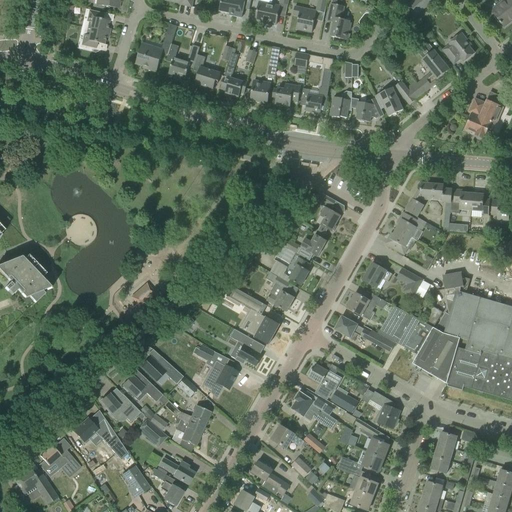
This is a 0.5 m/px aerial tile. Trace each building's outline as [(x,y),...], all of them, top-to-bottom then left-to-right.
[(96,0),(96,5),(119,9),(120,2),(118,2),(118,0),(96,0)] [(232,16),(241,18),(244,0),(221,0),(219,12),(233,15),(232,16)] [(257,11),(255,21),(275,26),(277,16),(279,7),(270,5),(271,0),(259,0),(259,2),(257,11)] [(324,13),(327,1),(327,0),(318,0),(316,12),(324,13)] [(414,0),(406,6),(414,16),(432,2),(430,0),(414,0)] [(511,0),(504,0),(491,11),(504,27),(511,21),(511,0)] [(341,20),(342,15),(339,14),(340,7),(331,4),(330,4),(329,12),(326,22),(333,23),(330,37),(345,40),(347,31),(349,31),(351,24),(349,23),(349,22),(341,20)] [(314,20),(316,12),(294,7),(292,16),(298,17),(296,30),(311,33),(313,23),(314,20)] [(106,33),(109,22),(102,20),(104,14),(94,11),(88,10),(85,22),(91,23),(89,30),(106,33)] [(104,45),(106,34),(106,33),(89,30),(88,36),(83,35),(80,46),(96,50),(97,43),(104,45)] [(449,45),(442,51),(453,65),(460,59),(463,62),(474,54),(469,47),(471,46),(461,34),(448,44),(449,45)] [(141,46),(135,64),(148,67),(147,69),(156,72),(162,54),(168,55),(171,45),(173,38),(165,36),(161,50),(154,47),(153,50),(141,46)] [(416,82),(406,89),(415,101),(445,77),(443,75),(449,70),(428,44),(417,53),(422,60),(421,61),(432,75),(419,86),(416,82)] [(168,55),(166,62),(171,63),(168,74),(179,78),(178,79),(184,81),(188,68),(190,64),(186,63),(175,59),(178,47),(171,45),(168,55)] [(192,46),(187,60),(195,62),(197,55),(199,48),(192,46)] [(229,62),(232,50),(233,49),(225,47),(221,60),(229,62)] [(245,62),(253,64),(253,63),(256,53),(249,51),(245,62)] [(294,66),(306,68),(307,63),(308,55),(296,53),(294,66)] [(195,62),(193,69),(193,70),(193,71),(194,72),(198,73),(194,84),(213,90),(215,84),(217,84),(220,73),(202,68),(203,64),(205,58),(197,55),(195,62)] [(267,74),(267,75),(275,77),(275,75),(276,72),(276,68),(277,66),(269,65),(267,74)] [(226,91),(225,94),(238,98),(240,93),(244,94),(247,82),(236,78),(235,80),(231,79),(234,69),(227,67),(220,90),(223,91),(223,90),(226,91)] [(301,96),(300,106),(306,107),(305,112),(314,113),(314,114),(320,115),(320,111),(324,111),(331,71),(324,70),(322,80),(321,84),(324,84),(323,89),(319,88),(318,92),(318,96),(308,95),(309,91),(303,89),(301,96)] [(250,101),(267,104),(268,94),(270,84),(253,81),(252,91),(250,101)] [(374,97),(375,99),(381,110),(384,108),(388,117),(403,111),(397,98),(401,96),(409,106),(415,101),(406,89),(401,82),(394,87),(374,97)] [(274,105),(289,108),(291,101),(298,102),(300,87),(285,85),(284,90),(277,89),(277,90),(273,89),(272,97),(276,98),(274,105)] [(351,111),(351,109),(351,99),(352,99),(352,93),(346,92),(341,95),(341,99),(333,97),(330,117),(339,119),(339,117),(346,119),(348,111),(351,111)] [(465,130),(475,134),(475,136),(476,136),(477,139),(480,140),(483,139),(483,140),(490,122),(495,124),(503,108),(497,106),(501,98),(490,93),(485,104),(474,99),(468,113),(471,114),(465,130)] [(351,99),(351,109),(356,109),(356,112),(358,112),(356,120),(370,123),(370,118),(375,119),(375,120),(383,116),(381,110),(375,99),(368,102),(368,104),(357,102),(358,100),(352,99),(351,99)] [(326,184),(341,189),(344,179),(329,174),(326,184)] [(419,197),(431,198),(432,184),(421,183),(420,186),(419,196),(419,197)] [(431,198),(441,199),(442,199),(443,189),(443,185),(432,184),(431,198)] [(416,202),(419,196),(420,186),(417,185),(417,191),(412,199),(416,202)] [(442,199),(441,199),(441,203),(445,203),(443,233),(442,235),(446,238),(448,233),(450,214),(451,199),(452,190),(443,189),(442,199)] [(453,200),(451,199),(450,214),(459,215),(459,210),(471,211),(472,194),(467,194),(467,191),(454,190),(453,200)] [(477,195),(472,194),(471,211),(482,212),(481,215),(488,215),(489,200),(483,200),(484,193),(477,192),(477,195)] [(320,226),(317,230),(324,234),(327,230),(332,232),(332,231),(333,232),(335,229),(333,229),(340,217),(330,211),(335,202),(319,193),(316,198),(322,201),(319,205),(323,208),(319,216),(324,219),(320,225),(320,226)] [(416,202),(412,199),(405,211),(417,218),(424,206),(416,202)] [(497,221),(508,222),(508,221),(511,221),(511,213),(509,214),(510,204),(505,204),(505,202),(492,200),(491,216),(497,216),(497,221)] [(247,209),(242,213),(246,217),(251,213),(247,209)] [(398,225),(395,230),(411,239),(411,238),(417,229),(422,232),(426,223),(419,219),(418,221),(402,213),(396,224),(398,225)] [(323,248),(326,242),(321,239),(324,234),(317,230),(315,236),(314,235),(311,242),(305,239),(301,247),(299,246),(298,246),(285,239),(279,235),(275,242),(281,245),(281,247),(295,255),(295,253),(309,261),(309,260),(312,254),(317,257),(323,248)] [(411,239),(395,230),(393,234),(391,233),(384,244),(404,255),(407,249),(410,251),(416,241),(411,238),(411,239)] [(295,255),(281,247),(275,257),(289,265),(295,255)] [(422,268),(427,271),(433,260),(427,256),(425,259),(426,260),(422,268)] [(20,294),(25,299),(51,288),(21,257),(0,265),(0,272),(7,280),(9,277),(23,291),(20,294)] [(295,267),(288,280),(301,287),(309,272),(306,271),(310,264),(298,258),(293,266),(295,267)] [(386,272),(386,271),(372,264),(362,281),(376,289),(382,279),(387,282),(391,275),(386,272)] [(406,291),(414,296),(422,281),(402,270),(397,279),(409,286),(406,291)] [(459,342),(446,384),(447,384),(447,387),(462,391),(464,386),(478,390),(477,393),(482,395),(483,391),(511,399),(511,307),(465,294),(465,291),(467,291),(470,280),(462,278),(461,274),(442,277),(447,300),(453,301),(444,334),(459,342)] [(273,283),(286,291),(289,285),(277,277),(273,283)] [(236,279),(232,285),(239,289),(243,283),(236,279)] [(4,288),(11,296),(17,291),(10,283),(4,288)] [(142,293),(135,298),(142,305),(155,294),(147,285),(140,291),(142,293)] [(231,288),(226,297),(254,313),(250,319),(253,321),(251,324),(246,333),(255,337),(254,338),(268,345),(279,325),(266,318),(265,318),(261,316),(267,307),(232,288),(231,288)] [(266,301),(277,308),(286,312),(294,298),(282,292),(278,298),(271,293),(266,301)] [(375,313),(372,312),(376,306),(382,310),(386,303),(372,295),(369,301),(355,294),(347,308),(370,322),(375,313)] [(426,305),(422,312),(427,315),(432,308),(426,305)] [(395,343),(417,356),(418,356),(434,328),(411,316),(393,307),(378,334),(382,336),(395,343)] [(424,320),(435,326),(442,313),(432,307),(432,308),(427,315),(424,320)] [(188,317),(175,328),(183,332),(193,323),(188,317)] [(342,318),(335,330),(349,338),(349,339),(354,342),(357,335),(366,340),(370,333),(350,322),(342,318)] [(446,385),(446,384),(459,342),(444,334),(434,328),(418,356),(417,356),(412,364),(413,365),(411,366),(416,369),(414,371),(418,374),(420,371),(428,376),(427,377),(432,379),(434,377),(446,385)] [(259,356),(264,347),(234,330),(230,338),(242,345),(234,360),(242,365),(244,361),(255,367),(261,357),(259,356)] [(382,336),(377,346),(390,353),(395,343),(382,336)] [(196,355),(208,362),(213,353),(201,346),(196,355)] [(150,358),(141,367),(156,381),(163,373),(176,385),(182,377),(160,357),(155,363),(150,358)] [(215,363),(203,386),(211,390),(210,393),(216,400),(223,388),(228,391),(238,373),(229,368),(225,365),(223,367),(215,363)] [(320,385),(333,393),(340,379),(328,372),(315,365),(312,371),(310,370),(308,375),(309,376),(308,378),(320,385)] [(162,396),(142,377),(138,381),(132,376),(122,386),(123,387),(122,388),(127,392),(127,391),(134,398),(140,391),(142,393),(143,392),(155,403),(156,403),(161,397),(162,396)] [(177,385),(176,386),(189,397),(195,390),(196,389),(184,378),(177,385)] [(360,384),(358,388),(358,392),(363,395),(367,388),(360,384)] [(330,401),(352,414),(358,403),(337,390),(330,401)] [(294,400),(296,401),(309,409),(312,405),(314,402),(299,392),(294,400)] [(374,393),(369,401),(383,409),(380,415),(378,415),(374,422),(374,421),(374,422),(381,425),(393,430),(395,426),(396,426),(398,421),(397,420),(399,415),(398,414),(399,411),(393,409),(395,404),(393,403),(374,392),(374,393)] [(104,408),(109,414),(111,413),(115,418),(121,413),(130,423),(140,413),(122,395),(117,399),(115,397),(113,399),(109,394),(106,396),(105,395),(100,399),(101,400),(100,401),(105,407),(104,408)] [(331,430),(337,421),(320,410),(312,405),(309,409),(296,401),(291,409),(310,422),(313,418),(331,430)] [(177,420),(180,421),(188,424),(191,426),(192,424),(203,428),(210,412),(196,406),(191,418),(180,413),(177,420)] [(143,415),(148,419),(153,415),(148,410),(143,415)] [(355,410),(352,416),(356,419),(357,419),(361,413),(355,410)] [(346,413),(342,418),(352,424),(356,419),(352,416),(346,412),(346,413)] [(149,422),(162,431),(167,424),(154,415),(149,422)] [(78,424),(71,430),(83,443),(95,433),(121,461),(128,454),(104,419),(95,427),(87,419),(80,426),(78,424)] [(374,437),(367,453),(383,459),(389,446),(383,444),(386,437),(380,433),(358,419),(355,425),(374,437)] [(148,434),(146,437),(158,447),(166,437),(146,420),(140,428),(148,434)] [(188,424),(180,421),(176,430),(183,434),(181,440),(195,447),(203,428),(192,424),(191,426),(188,424)] [(304,442),(294,436),(295,435),(288,431),(280,426),(279,427),(277,426),(274,432),(275,433),(271,440),(280,445),(286,449),(291,442),(300,448),(304,442)] [(138,430),(146,437),(148,434),(140,428),(138,430)] [(346,444),(352,432),(346,429),(340,441),(346,444)] [(441,433),(437,445),(453,450),(457,437),(441,433)] [(312,448),(319,454),(325,448),(317,441),(312,448)] [(473,442),(470,454),(475,456),(478,444),(473,442)] [(437,445),(434,457),(450,462),(453,450),(437,445)] [(52,446),(40,456),(44,461),(39,465),(48,477),(65,463),(74,473),(80,468),(65,451),(59,455),(52,446)] [(383,459),(367,453),(362,451),(357,464),(378,473),(383,459)] [(468,462),(466,467),(471,469),(473,463),(475,456),(470,454),(468,462)] [(450,462),(434,457),(430,470),(446,474),(450,462)] [(342,458),(339,464),(351,468),(353,462),(342,458)] [(173,475),(172,476),(188,485),(194,474),(187,470),(189,467),(180,462),(177,467),(162,459),(158,466),(173,475)] [(289,487),(284,484),(271,475),(275,469),(259,459),(250,473),(265,482),(262,486),(261,486),(260,486),(276,497),(277,496),(275,495),(277,493),(283,497),(280,501),(287,505),(291,499),(284,494),(289,487)] [(292,466),(304,478),(311,471),(299,459),(292,466)] [(351,468),(339,464),(337,470),(349,474),(351,468)] [(131,487),(138,496),(150,488),(134,466),(121,475),(130,488),(131,487)] [(13,480),(23,495),(32,489),(35,487),(47,505),(57,498),(48,483),(42,475),(37,479),(29,467),(23,471),(24,473),(13,480)] [(471,469),(466,467),(462,479),(467,481),(471,469)] [(151,475),(161,481),(165,476),(154,470),(151,475)] [(511,474),(500,471),(497,483),(511,487),(511,474)] [(305,479),(312,485),(318,479),(311,472),(305,479)] [(356,491),(372,498),(377,485),(361,478),(361,479),(354,476),(349,489),(356,491)] [(495,487),(493,495),(509,499),(511,488),(511,487),(497,483),(489,481),(488,485),(495,487)] [(166,493),(163,500),(166,501),(175,506),(183,492),(171,485),(170,487),(163,482),(159,489),(166,493)] [(427,482),(423,494),(439,499),(443,487),(427,482)] [(255,496),(266,502),(270,496),(258,490),(255,496)] [(307,496),(317,507),(324,501),(314,490),(307,496)] [(234,505),(245,511),(246,511),(248,510),(251,511),(257,511),(260,508),(251,503),(254,498),(242,491),(234,505)] [(372,498),(356,491),(351,505),(367,511),(372,498)] [(459,491),(455,504),(460,506),(464,493),(459,491)] [(423,494),(419,507),(435,511),(439,499),(423,494)] [(326,500),(325,500),(342,507),(345,501),(327,495),(325,500),(326,500)] [(493,495),(490,507),(505,511),(509,499),(493,495)] [(340,511),(342,507),(325,500),(323,506),(336,511),(340,511)] [(67,502),(62,505),(66,511),(73,511),(74,511),(67,502)] [(453,511),(452,511),(458,511),(460,506),(455,504),(447,502),(445,509),(453,511)]
